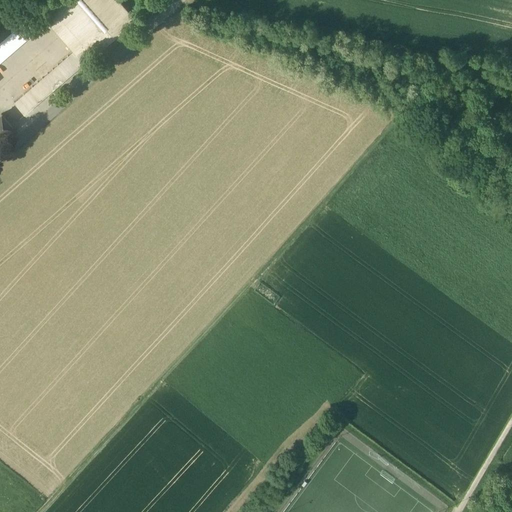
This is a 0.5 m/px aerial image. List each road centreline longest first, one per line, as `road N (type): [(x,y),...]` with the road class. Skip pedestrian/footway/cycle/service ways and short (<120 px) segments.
road 1 (track): [(443,54),(438,77),(375,154),(51,511)]
road 2 (track): [(511,71),(181,1)]
